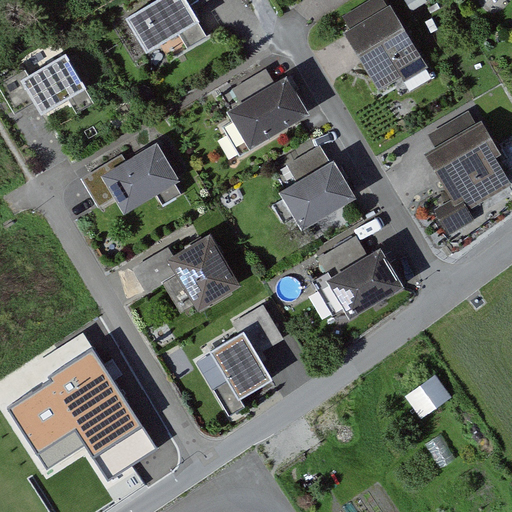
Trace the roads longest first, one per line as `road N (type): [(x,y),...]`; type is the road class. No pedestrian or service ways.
road 1 (residential): [(257,0),(290,39),(449,297)]
road 2 (residential): [(204,466),(38,189)]
road 3 (residential): [(449,297),(204,466)]
